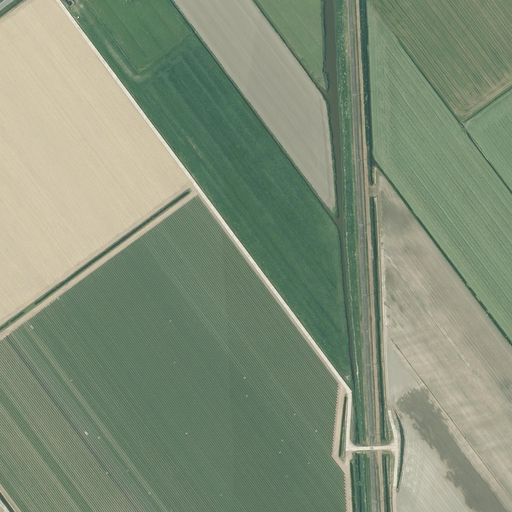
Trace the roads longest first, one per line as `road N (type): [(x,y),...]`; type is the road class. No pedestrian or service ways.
road 1 (track): [(382,511),(366,191),(379,191),(386,330)]
road 2 (track): [(326,360),(56,0)]
road 3 (track): [(366,191),(356,0)]
